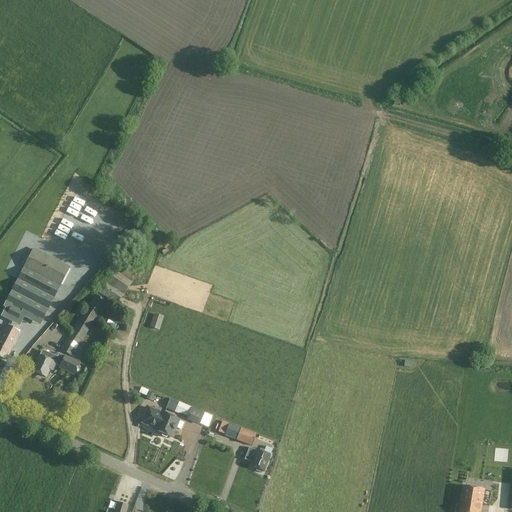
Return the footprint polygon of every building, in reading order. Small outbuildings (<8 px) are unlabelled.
[(4,304),(12,308),(6,320),(16,326),(22,313),(42,322),(70,268),(33,249),(4,304)] [(110,271),(96,292),(116,305),(131,284),(110,271)] [(71,358),(77,348),(105,303),(93,297),(59,352),(71,358)] [(150,326),(158,329),(162,316),(154,314),(150,326)] [(19,332),(5,325),(0,335),(0,356),(6,360),(19,332)] [(77,348),(71,358),(77,362),(83,351),(77,348)] [(51,371),(55,364),(54,364),(57,358),(42,351),(32,372),(46,378),(49,370),(51,371)] [(59,353),(57,358),(54,364),(55,364),(59,366),(58,369),(74,377),(80,364),(59,353)] [(454,376),(470,375),(469,364),(454,365),(454,376)] [(143,390),(145,385),(138,382),(135,388),(143,390)] [(154,395),(149,392),(146,400),(151,402),(154,395)] [(183,405),(170,400),(166,409),(179,414),(183,405)] [(142,424),(155,429),(154,431),(161,434),(161,436),(166,438),(168,436),(171,438),(175,428),(180,430),(183,424),(178,421),(179,421),(163,414),(163,415),(159,413),(161,410),(155,407),(154,411),(148,408),(142,424)] [(192,410),(188,420),(200,425),(204,415),(192,410)] [(225,436),(236,440),(240,429),(222,422),(218,432),(225,435),(225,436)] [(240,429),(236,440),(252,447),(256,435),(240,429)] [(251,463),(250,467),(256,469),(256,472),(261,474),(262,472),(263,472),(269,457),(249,448),(244,461),(244,460),(249,462),(251,463)] [(480,511),(484,490),(465,487),(460,511),(480,511)] [(164,502),(173,502),(173,493),(164,493),(164,502)] [(125,511),(127,506),(116,502),(113,511),(125,511)]
